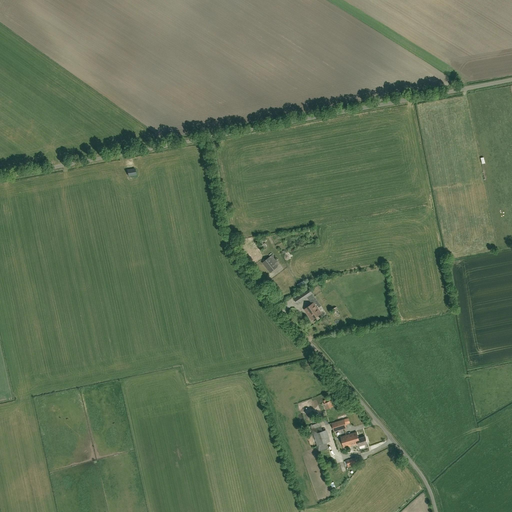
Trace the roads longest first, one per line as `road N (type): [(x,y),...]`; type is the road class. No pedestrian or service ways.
road 1 (unclassified): [(433,511),(424,475),(231,249),(212,137)]
road 2 (unclassified): [(212,137),(511,79)]
road 3 (unclassified): [(0,177),(212,137)]
